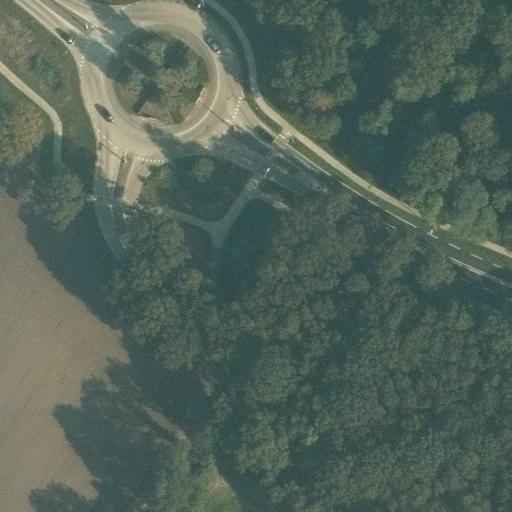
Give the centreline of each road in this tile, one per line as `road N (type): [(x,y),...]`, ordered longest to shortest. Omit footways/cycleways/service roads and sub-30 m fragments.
road 1 (tertiary): [(332,511),(133,255)]
road 2 (primary): [(511,286),(328,191)]
road 3 (primary): [(225,98),(220,51),(193,23),(155,14),(119,28)]
road 4 (track): [(132,511),(221,376)]
road 5 (primary): [(328,191),(225,98)]
road 6 (primary): [(202,133),(328,191)]
road 7 (tertiary): [(110,128),(104,214),(108,231),(133,255)]
